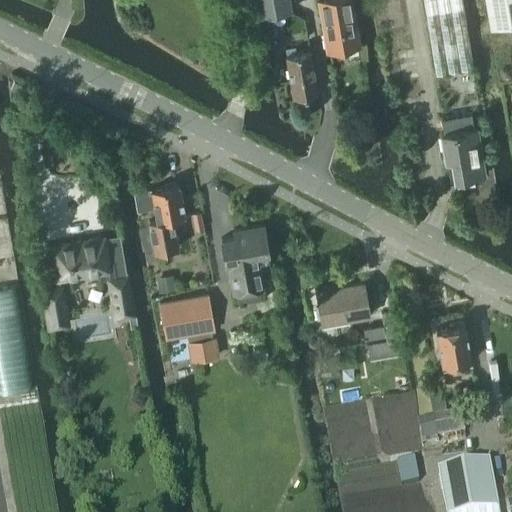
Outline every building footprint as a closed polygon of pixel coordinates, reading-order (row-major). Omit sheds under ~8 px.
[(256,0),(259,16),(262,16),(291,11),(289,0),(256,0)] [(331,0),(319,2),(327,51),(359,46),(351,0),(331,0)] [(422,0),(435,73),(473,67),(461,0),(422,0)] [(511,0),(484,0),(489,28),(511,24),(511,0)] [(286,55),(292,97),(318,93),(310,51),(286,55)] [(14,82),(10,90),(18,94),(22,86),(14,82)] [(440,135),(444,161),(450,160),(454,179),(484,174),(476,129),(440,135)] [(156,219),(148,220),(154,251),(177,247),(172,217),(184,215),(178,183),(175,184),(174,182),(170,183),(164,184),(165,186),(151,188),(156,219)] [(195,230),(203,228),(200,212),(192,214),(195,230)] [(234,229),(235,235),(222,237),(226,266),(228,266),(232,291),(262,286),(257,257),(269,255),(264,224),(234,229)] [(104,237),(52,246),(57,279),(59,278),(108,270),(109,278),(109,279),(115,315),(133,312),(120,236),(104,238),(104,237)] [(159,293),(175,291),(172,274),(156,277),(159,293)] [(315,307),(316,316),(320,315),(321,323),(368,315),(363,281),(338,285),(338,287),(316,291),(318,306),(315,307)] [(60,287),(43,290),(49,327),(67,324),(60,287)] [(207,294),(160,302),(166,338),(186,335),(207,331),(210,330),(214,330),(207,294)] [(365,343),(368,358),(400,353),(397,338),(393,310),(381,312),(383,325),(363,329),(365,339),(384,336),(385,339),(365,343)] [(449,327),(435,329),(446,381),(461,378),(458,363),(471,360),(464,324),(461,324),(460,321),(448,324),(449,327)] [(212,338),(208,338),(200,339),(203,358),(216,356),(213,337),(212,338)] [(418,423),(422,446),(440,443),(439,440),(467,434),(463,414),(418,423)] [(495,493),(488,461),(439,470),(446,511),(499,511),(496,493),(495,493)]
